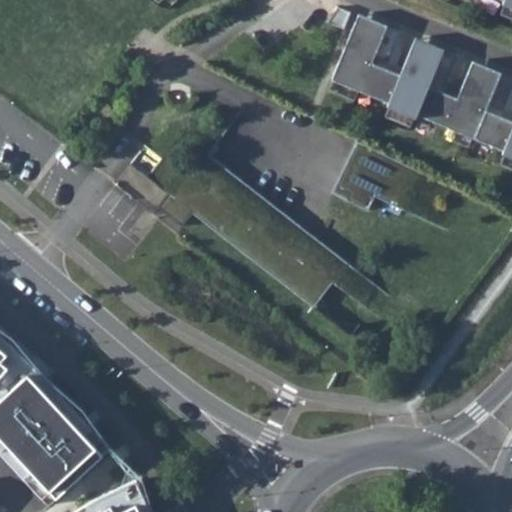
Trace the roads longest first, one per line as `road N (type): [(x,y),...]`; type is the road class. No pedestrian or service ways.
road 1 (tertiary): [(175,390),(0,237)]
road 2 (tertiary): [(339,456),(279,439),(175,390)]
road 3 (tertiary): [(175,390),(252,473),(269,511)]
road 4 (secondary): [(511,376),(477,412),(418,450)]
